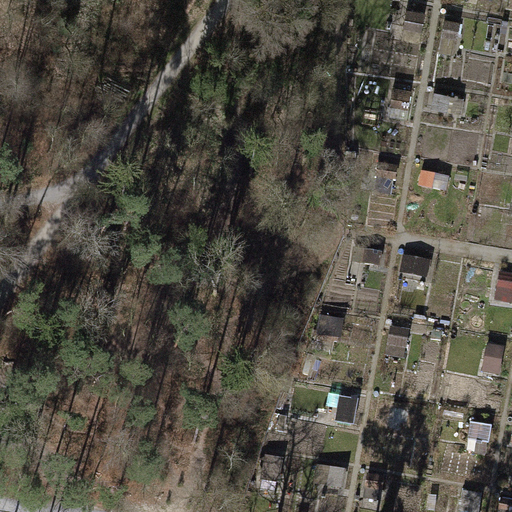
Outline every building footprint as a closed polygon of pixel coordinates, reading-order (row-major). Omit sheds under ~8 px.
[(427,13),(408,9),(405,29),(423,33),(427,13)] [(463,22),(445,19),(440,51),(440,53),(457,55),(463,22)] [(413,91),(394,88),(391,107),(410,110),(413,91)] [(465,99),(436,93),(432,109),(462,115),(465,99)] [(399,169),(379,165),(376,180),(378,180),(395,183),(396,183),(399,169)] [(451,179),(423,173),(420,188),(448,194),(451,179)] [(395,183),(378,180),(375,195),(392,197),(394,187),(395,183)] [(383,255),(355,250),(353,265),(381,269),(383,255)] [(433,263),(404,257),(401,275),(429,281),(433,263)] [(511,275),(500,274),(495,303),(511,305),(511,275)] [(345,322),(321,318),(318,337),(342,342),(342,340),(345,322)] [(411,332),(392,329),(388,351),(387,358),(388,358),(406,361),(411,332)] [(506,349),(488,346),(485,361),(483,374),(484,375),(502,378),(502,377),(506,349)] [(348,401),(340,399),(336,424),(355,428),(360,403),(348,401)] [(490,428),(472,425),(469,444),(491,447),(494,429),(490,428)] [(285,462),(266,458),(262,483),(281,486),(285,462)] [(349,473),(318,467),(314,486),(345,492),(349,473)] [(385,476),(367,474),(363,499),(381,501),(382,495),(385,476)] [(479,511),(483,495),(463,491),(459,511),(479,511)] [(436,496),(429,495),(428,510),(435,511),(436,496)] [(511,511),(511,500),(501,499),(498,511),(511,511)]
